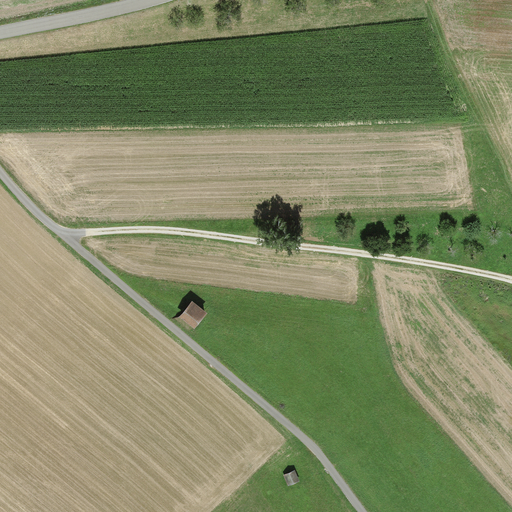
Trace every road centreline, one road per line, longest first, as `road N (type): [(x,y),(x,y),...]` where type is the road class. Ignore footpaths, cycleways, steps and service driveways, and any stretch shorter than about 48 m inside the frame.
road 1 (track): [(0,172),(303,438),(361,511)]
road 2 (track): [(60,231),(252,240),(394,257),(511,283)]
road 3 (track): [(425,0),(511,200)]
road 4 (tertiary): [(0,37),(153,0)]
